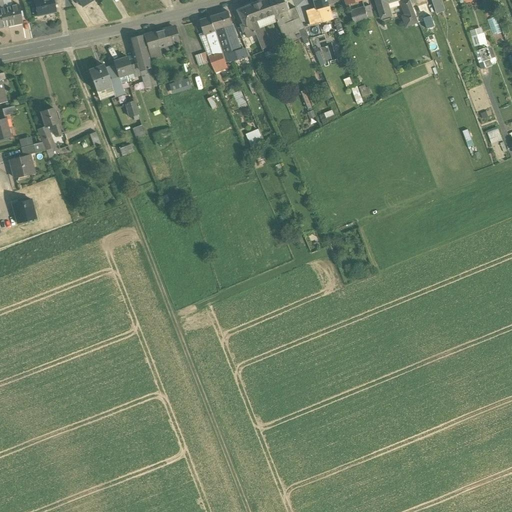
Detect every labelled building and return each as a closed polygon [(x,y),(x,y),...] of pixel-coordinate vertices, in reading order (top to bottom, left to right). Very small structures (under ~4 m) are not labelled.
[(33,0),(37,16),(55,12),(54,5),(57,5),(55,0),(33,0)] [(270,0),(266,0),(245,8),(254,29),(255,31),(260,28),(258,22),(264,19),(275,15),(270,0)] [(284,0),(270,0),(275,15),(288,11),(284,0)] [(328,0),(314,0),(317,9),(318,9),(330,6),(328,0)] [(375,0),(381,20),(391,17),(388,4),(400,0),(375,0)] [(418,23),(410,0),(402,3),(406,15),(403,17),(407,27),(418,23)] [(433,0),(431,1),(437,14),(446,10),(441,0),(433,0)] [(18,5),(4,8),(8,27),(22,24),(18,5)] [(330,6),(318,9),(320,18),(325,17),(332,14),(330,6)] [(370,6),(365,8),(366,11),(368,19),(374,17),(370,6)] [(0,8),(0,28),(8,27),(4,8),(0,8)] [(254,29),(245,8),(238,11),(244,25),(241,26),(244,33),(246,32),(254,29)] [(295,8),(291,10),(294,18),(299,16),(295,8)] [(320,18),(318,9),(317,9),(312,11),(315,23),(322,20),(325,19),(325,17),(320,18)] [(359,13),(356,11),(351,13),(351,15),(353,18),(354,23),(368,19),(366,11),(359,13)] [(228,13),(216,16),(220,28),(232,25),(228,13)] [(216,16),(210,18),(217,41),(221,40),(218,29),(220,28),(216,16)] [(299,16),(294,18),(295,20),(299,31),(301,30),(304,28),(299,16)] [(210,18),(200,21),(204,35),(206,35),(208,41),(210,42),(214,55),(209,57),(214,70),(226,66),(220,48),(218,42),(217,41),(210,18)] [(491,21),(496,41),(505,39),(499,18),(491,21)] [(264,19),(258,22),(260,28),(263,27),(267,26),(264,19)] [(295,20),(280,27),(284,37),(299,31),(295,20)] [(220,28),(218,29),(221,40),(217,41),(220,48),(223,56),(227,54),(240,51),(240,50),(232,25),(220,28)] [(260,28),(255,31),(257,36),(265,33),(263,27),(260,28)] [(483,27),(470,30),(474,47),(486,44),(483,27)] [(153,34),(147,36),(145,36),(149,50),(158,47),(162,46),(162,47),(163,47),(163,45),(178,41),(174,28),(153,34)] [(255,31),(254,29),(246,32),(248,37),(252,46),(255,45),(260,43),(257,36),(255,31)] [(265,33),(257,36),(260,43),(267,40),(265,33)] [(208,41),(206,35),(204,35),(200,37),(209,57),(214,55),(210,42),(208,41)] [(149,60),(142,36),(129,40),(136,64),(137,63),(140,71),(152,67),(149,60)] [(248,37),(242,39),(248,52),(253,50),(252,46),(248,37)] [(267,40),(260,43),(262,48),(270,45),(267,40)] [(158,47),(149,50),(151,59),(161,56),(158,47)] [(240,51),(227,54),(229,62),(245,57),(243,49),(240,50),(240,51)] [(488,49),(480,52),(483,62),(491,60),(488,49)] [(206,53),(195,56),(198,67),(209,63),(206,53)] [(127,57),(114,62),(115,67),(118,77),(128,74),(132,73),(130,65),(127,57)] [(136,64),(130,65),(132,73),(134,78),(141,76),(140,71),(137,63),(136,64)] [(105,70),(104,65),(88,71),(96,91),(110,86),(111,85),(105,70)] [(118,77),(115,67),(105,70),(111,85),(110,86),(114,95),(124,91),(121,84),(118,77)] [(152,67),(140,71),(141,76),(153,72),(152,67)] [(153,72),(141,76),(145,89),(157,86),(153,72)] [(128,74),(118,77),(121,84),(128,82),(128,80),(130,79),(128,74)] [(363,102),(362,97),(371,93),(368,84),(353,89),(358,104),(363,102)] [(236,92),(241,105),(246,103),(241,90),(236,92)] [(306,92),(301,94),(307,108),(312,106),(306,92)] [(133,101),(125,104),(129,117),(138,115),(133,101)] [(14,106),(2,109),(3,116),(16,112),(14,106)] [(53,108),(39,112),(44,127),(52,125),(58,123),(56,119),(59,118),(57,113),(55,114),(53,108)] [(4,119),(0,119),(0,140),(9,138),(4,119)] [(58,123),(52,125),(53,128),(55,136),(61,134),(58,123)] [(141,126),(133,128),(136,138),(145,136),(141,126)] [(44,127),(36,129),(41,140),(48,137),(44,127)] [(246,134),(250,144),(263,139),(259,128),(246,134)] [(498,128),(487,132),(491,143),(502,139),(498,128)] [(96,132),(89,135),(94,147),(100,144),(96,132)] [(130,144),(119,149),(122,156),(133,151),(130,144)] [(32,145),(20,148),(21,154),(34,151),(32,145)] [(26,155),(9,159),(14,178),(31,174),(26,155)] [(30,199),(12,204),(17,224),(35,219),(30,199)]
